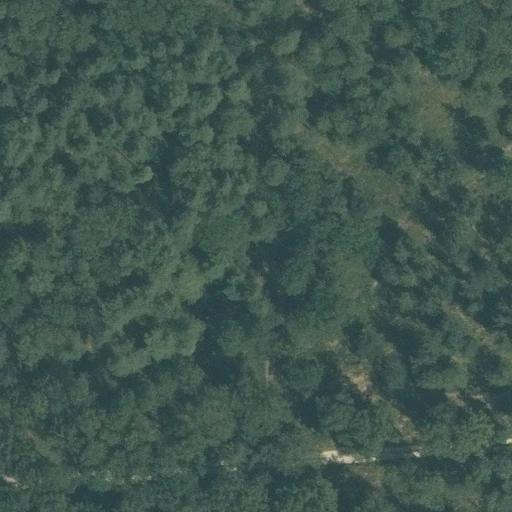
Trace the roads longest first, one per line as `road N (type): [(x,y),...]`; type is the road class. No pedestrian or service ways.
road 1 (track): [(0,484),(511,443)]
road 2 (track): [(308,0),(268,463)]
